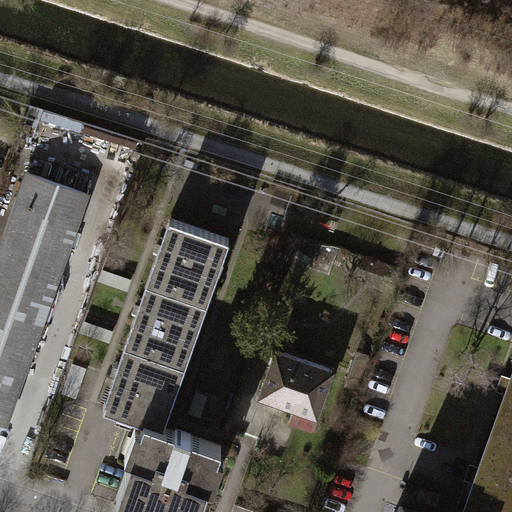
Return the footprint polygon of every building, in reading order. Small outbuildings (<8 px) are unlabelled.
[(24,171),(0,237),(0,423),(83,192),(24,171)] [(225,238),(167,217),(144,281),(202,302),(225,238)] [(144,281),(122,342),(180,363),(202,302),(144,281)] [(122,342),(99,405),(139,419),(158,424),(180,363),(122,342)] [(272,349),(256,393),(312,412),(328,369),(272,349)] [(81,393),(87,366),(74,363),(67,390),(81,393)] [(511,364),(487,433),(511,442),(511,364)] [(139,419),(112,496),(159,511),(193,511),(217,444),(171,428),(158,424),(139,419)] [(511,511),(511,442),(487,433),(458,511),(511,511)] [(257,511),(230,502),(226,511),(257,511)]
